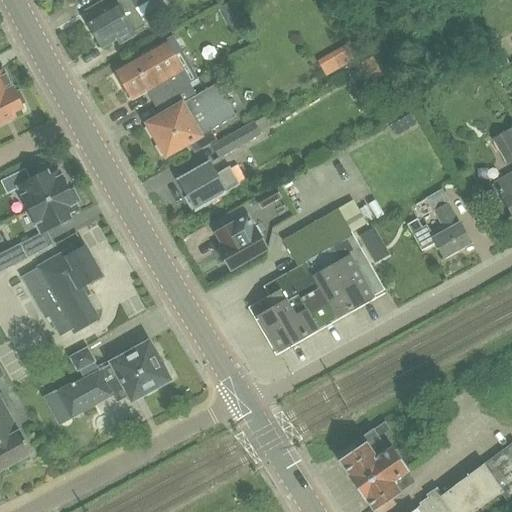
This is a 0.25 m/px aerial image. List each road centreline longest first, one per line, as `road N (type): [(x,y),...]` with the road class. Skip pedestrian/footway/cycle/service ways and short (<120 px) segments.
road 1 (secondary): [(242,398),(77,118)]
road 2 (residential): [(247,406),(511,261)]
road 3 (residential): [(28,511),(242,398)]
road 4 (secondary): [(77,118),(14,0)]
road 5 (secondary): [(312,511),(247,406)]
